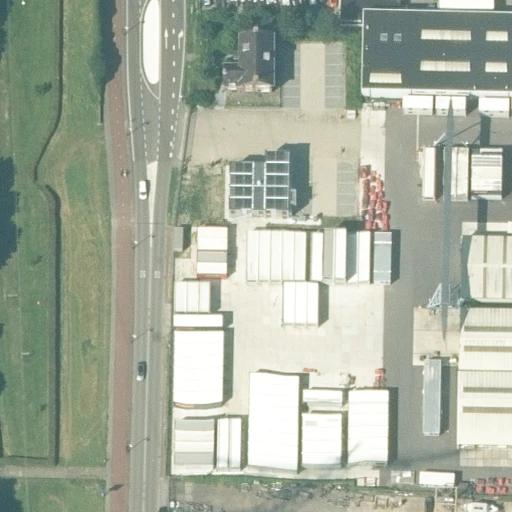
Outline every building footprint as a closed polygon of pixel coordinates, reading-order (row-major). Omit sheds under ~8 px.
[(385,0),(340,0),(340,31),(363,31),(362,99),(511,102),(511,21),(401,19),(401,4),(385,0)] [(273,40),(237,40),(237,69),(221,69),(221,93),(273,93),(273,40)] [(262,172),(227,172),(227,218),(285,219),(285,173),(285,161),(262,161),(262,172)] [(183,232),(173,232),(173,252),(182,253),(183,232)] [(511,243),(462,243),(461,305),(511,305),(511,243)] [(511,316),(461,316),(458,451),(511,452),(511,316)]
